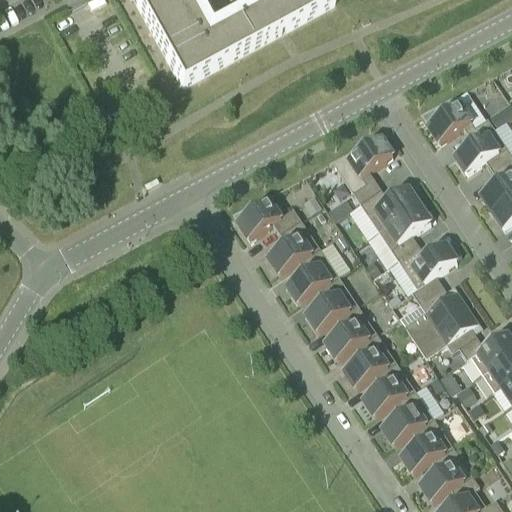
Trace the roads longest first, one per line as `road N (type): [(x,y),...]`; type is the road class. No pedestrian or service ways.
road 1 (residential): [(187,195),(401,511)]
road 2 (residential): [(376,96),(511,298)]
road 3 (residential): [(187,195),(376,96)]
road 4 (residential): [(43,272),(187,195)]
road 5 (residential): [(376,96),(511,22)]
